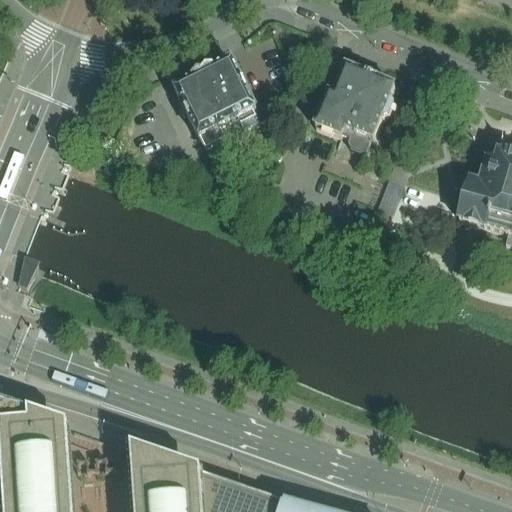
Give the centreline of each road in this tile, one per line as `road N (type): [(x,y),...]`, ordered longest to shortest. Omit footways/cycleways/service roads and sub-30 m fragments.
road 1 (secondary): [(467,511),(0,342)]
road 2 (secondary): [(0,381),(384,511)]
road 3 (residential): [(293,0),(511,83)]
road 4 (residential): [(64,46),(114,57),(157,54),(210,34),(249,2)]
road 5 (residential): [(0,206),(64,46)]
